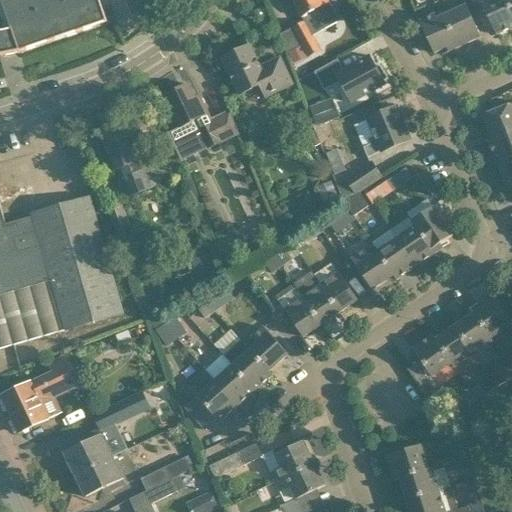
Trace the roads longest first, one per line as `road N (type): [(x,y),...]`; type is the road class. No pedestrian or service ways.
road 1 (residential): [(324,376),(486,254),(432,107)]
road 2 (residential): [(0,122),(128,78),(171,48),(216,0)]
road 3 (residential): [(365,511),(324,376)]
road 4 (residential): [(432,107),(371,0)]
